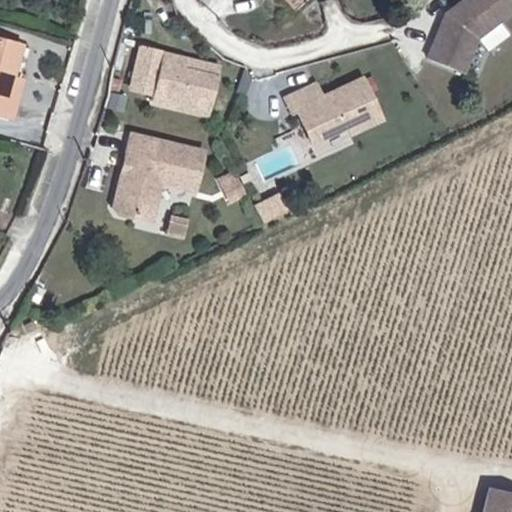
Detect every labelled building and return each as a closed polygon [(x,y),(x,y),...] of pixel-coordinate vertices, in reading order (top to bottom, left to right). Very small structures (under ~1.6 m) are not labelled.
[(450,0),(436,12),(418,58),(454,71),(467,35),(505,5),(500,0),(450,0)] [(0,113),(12,118),(24,82),(14,78),(25,48),(0,39),(0,113)] [(151,51),(130,46),(121,86),(141,91),(151,51)] [(152,51),(142,98),(199,112),(208,75),(173,68),(176,57),(152,51)] [(372,116),(351,75),(312,95),(305,82),(275,98),(282,112),(287,110),(303,143),(338,125),(341,132),(372,116)] [(133,203),(147,206),(151,192),(146,187),(149,177),(185,184),(196,147),(123,133),(116,157),(123,160),(120,168),(114,172),(106,209),(131,214),(133,203)] [(213,172),(215,176),(228,170),(226,165),(213,172)] [(215,176),(225,196),(238,189),(228,170),(215,176)] [(144,216),(147,206),(133,203),(131,214),(144,216)]
